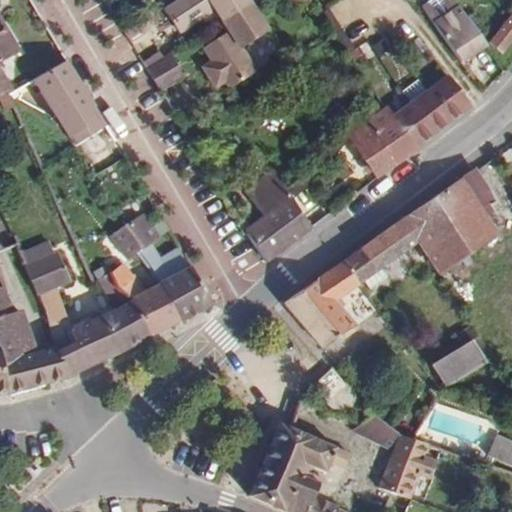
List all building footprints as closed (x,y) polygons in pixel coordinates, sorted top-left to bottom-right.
[(434,0),(421,9),(460,64),(485,47),(453,0),(434,0)] [(249,3),(221,21),(228,32),(203,49),(212,62),(206,66),(204,72),(212,84),(219,85),(224,82),(229,89),(256,72),(241,49),(267,31),(249,3)] [(502,54),(511,41),(511,15),(489,43),(502,54)] [(0,96),(5,93),(7,95),(12,92),(0,70),(0,63),(20,52),(0,17),(0,96)] [(160,91),(184,77),(170,54),(146,70),(160,91)] [(104,123),(66,61),(35,80),(72,142),(104,123)] [(394,119),(415,150),(469,108),(447,78),(394,119)] [(361,115),(367,123),(387,108),(382,100),(361,115)] [(387,108),(367,123),(360,129),(349,138),(376,179),(415,150),(394,119),(387,108)] [(311,228),(271,171),(244,194),(263,218),(244,232),(265,263),(311,228)] [(471,171),(459,179),(471,198),(485,219),(497,211),(471,171)] [(356,326),(351,320),(335,300),(340,297),(358,286),(363,282),(381,270),(419,243),(440,276),(497,238),(485,219),(471,198),(459,179),(342,264),(283,303),(322,350),(356,326)] [(128,259),(137,253),(144,249),(159,239),(144,214),(113,233),(128,259)] [(24,267),(36,295),(53,288),(67,281),(55,254),(52,255),(47,243),(20,255),(24,267)] [(158,285),(181,322),(212,305),(183,253),(151,270),(158,285)] [(135,301),(153,336),(181,322),(158,285),(143,293),(132,276),(130,277),(123,265),(110,267),(107,269),(108,275),(135,301)] [(387,277),(381,270),(363,282),(370,290),(387,277)] [(135,301),(108,275),(99,281),(114,312),(99,320),(98,317),(71,329),(69,333),(69,336),(84,370),(117,354),(153,336),(135,301)] [(0,282),(0,362),(9,394),(48,384),(41,361),(38,362),(20,312),(12,315),(0,282)] [(70,326),(53,288),(36,295),(44,310),(54,349),(53,349),(63,376),(62,377),(63,380),(84,370),(69,336),(66,328),(70,326)] [(355,317),(340,297),(335,300),(351,320),(352,319),(355,317)] [(445,387),(492,358),(470,328),(455,338),(462,347),(431,365),(445,387)] [(0,394),(9,394),(0,362),(0,394)] [(325,395),(325,400),(326,402),(329,406),(336,411),(340,412),(346,411),(352,407),(356,401),(356,394),(355,390),(353,387),(349,383),(347,382),(340,380),(330,370),(315,384),(325,395)] [(356,431),(382,444),(391,429),(373,416),(361,423),(361,426),(356,431)] [(423,421),(412,440),(423,443),(432,426),(423,421)] [(279,425),(249,497),(282,511),(344,511),(324,502),(324,501),(315,497),(323,480),(308,475),(311,467),(325,474),(329,464),(342,469),(348,454),(311,439),(313,433),(297,428),(299,427),(291,422),(289,429),(279,425)] [(393,450),(378,489),(409,500),(420,474),(431,479),(437,464),(426,460),(431,446),(423,443),(423,444),(412,440),(400,435),(391,429),(382,444),(393,450)] [(487,457),(511,468),(511,444),(496,437),(487,457)]
